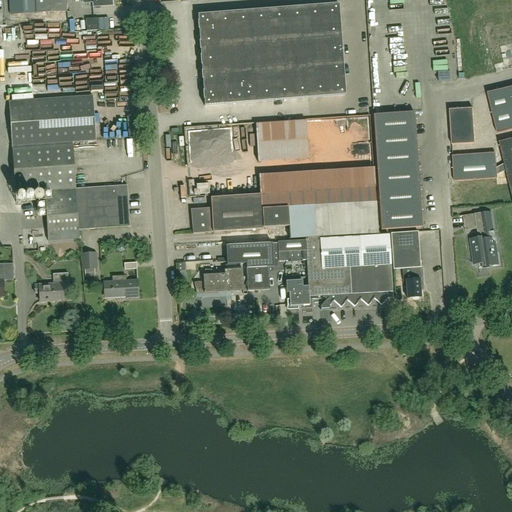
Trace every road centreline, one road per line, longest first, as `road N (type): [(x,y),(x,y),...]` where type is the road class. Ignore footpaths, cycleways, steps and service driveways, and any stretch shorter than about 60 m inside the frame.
road 1 (unclassified): [(142,0),(166,344)]
road 2 (tertiary): [(166,344),(462,325)]
road 3 (tertiary): [(26,353),(166,344)]
